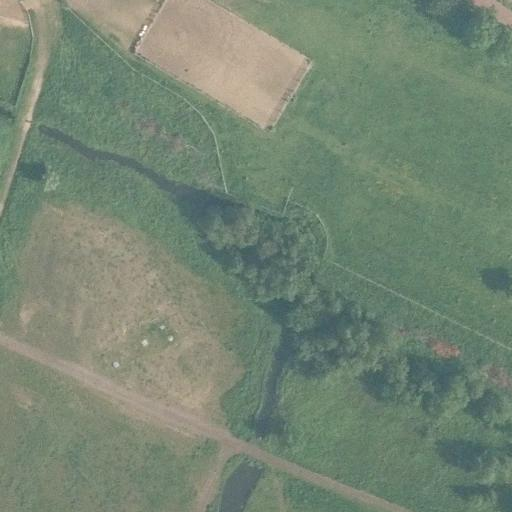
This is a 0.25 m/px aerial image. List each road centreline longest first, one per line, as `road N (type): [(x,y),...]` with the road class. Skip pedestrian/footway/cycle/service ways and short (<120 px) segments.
road 1 (track): [(0,341),(384,511)]
road 2 (track): [(37,0),(43,7),(35,66),(0,204)]
